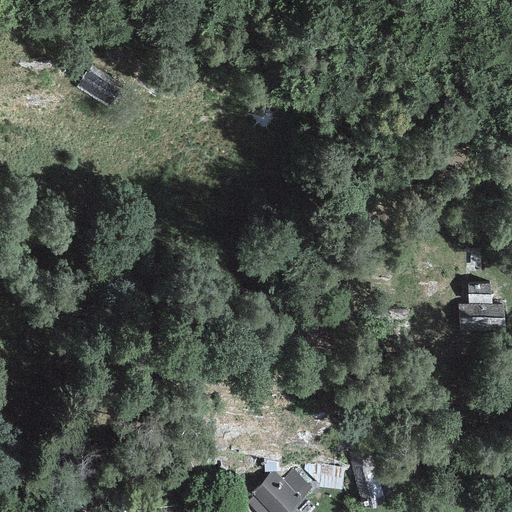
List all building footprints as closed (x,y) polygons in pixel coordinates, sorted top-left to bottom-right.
[(121,81),(90,63),(76,85),(108,104),(121,81)] [(491,279),(467,281),(468,300),(492,298),(491,279)] [(503,299),(458,303),(460,329),(505,326),(503,299)] [(373,446),(348,452),(361,504),(385,498),(373,446)] [(284,478),(272,467),(251,490),(254,492),(246,501),(258,511),(286,511),(312,484),(293,467),(284,478)]
